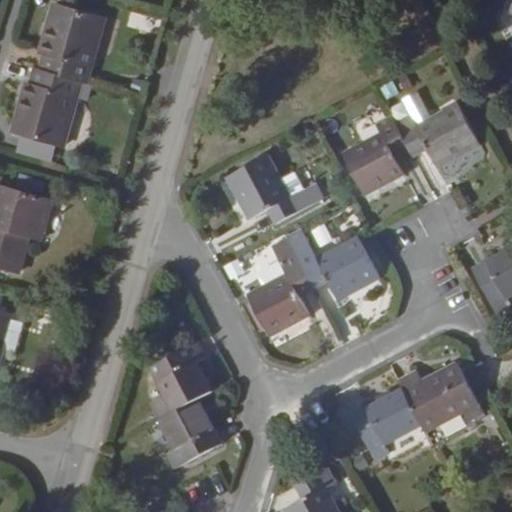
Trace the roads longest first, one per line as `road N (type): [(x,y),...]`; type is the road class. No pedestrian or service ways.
road 1 (residential): [(271,402),(400,335),(423,312),(418,243),(461,227)]
road 2 (residential): [(70,469),(140,223)]
road 3 (residential): [(271,402),(176,230),(140,223)]
road 4 (residential): [(140,223),(204,0)]
